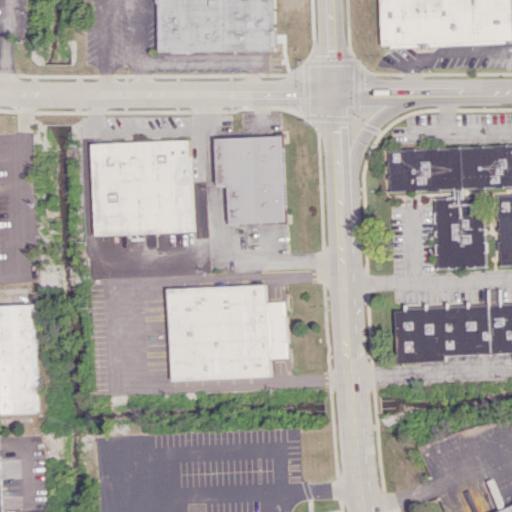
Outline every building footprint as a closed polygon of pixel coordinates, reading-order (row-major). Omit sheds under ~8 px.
[(161,0),(162,51),(278,50),(277,0),(161,0)] [(511,0),(381,0),(383,47),(511,42),(511,0)] [(218,137),(220,183),(231,183),(232,223),(287,221),(284,135),(218,137)] [(193,139),(94,142),(97,234),(196,231),(193,139)] [(511,144),(389,150),(391,192),(456,189),(456,197),(436,198),(439,269),(488,266),(485,197),(466,197),(465,189),(511,186),(511,194),(498,195),(501,266),(511,265),(511,144)] [(172,380),(272,376),(271,358),(290,357),(288,301),(268,301),(268,284),(169,287),(172,380)] [(0,414),(40,413),(36,304),(0,305),(0,414)] [(511,304),(397,308),(399,362),(448,360),(448,355),(511,352),(511,304)] [(511,511),(511,502),(486,511),(511,511)]
